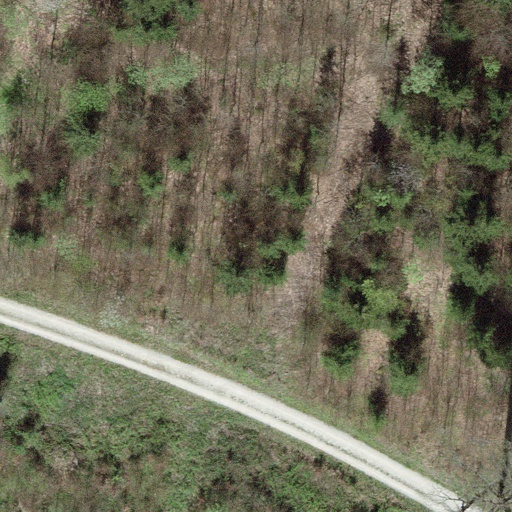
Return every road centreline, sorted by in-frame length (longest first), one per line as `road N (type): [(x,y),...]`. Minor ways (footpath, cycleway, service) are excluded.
road 1 (track): [(0,90),(511,55)]
road 2 (track): [(0,307),(211,391),(462,511)]
